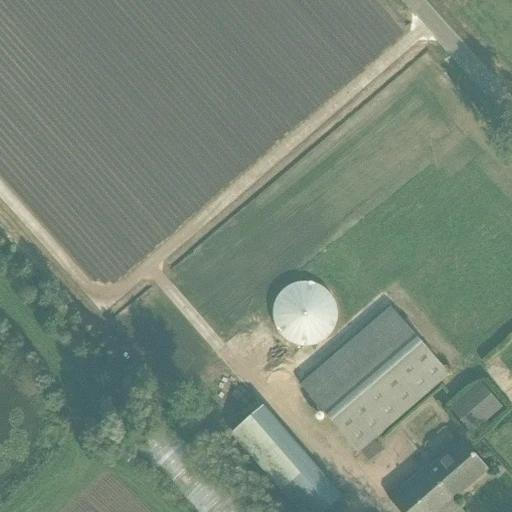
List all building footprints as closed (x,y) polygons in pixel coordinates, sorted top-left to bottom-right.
[(335,311),(334,307),(332,301),(328,294),(326,291),(322,289),(319,286),(315,284),(310,283),(306,282),(302,282),(293,284),(290,285),(286,287),(283,290),(281,292),(276,298),(275,301),(273,305),(272,309),(272,313),(272,317),(273,322),(274,326),(276,330),(279,334),(282,337),(285,339),(288,341),(292,343),(295,344),(302,345),(306,345),(310,345),(314,344),(318,342),(321,340),(325,337),(328,334),(330,331),(332,327),(334,323),(335,319),(335,315),(335,311)] [(448,375),(390,308),(301,385),(358,452),(448,375)] [(502,407),(480,381),(449,408),(471,435),(502,407)] [(298,511),(327,511),(340,502),(261,407),(230,433),(298,511)] [(201,511),(249,511),(176,432),(150,455),(201,511)] [(388,500),(399,511),(462,511),(452,501),(487,471),(474,456),(462,442),(432,468),(428,465),(388,500)]
